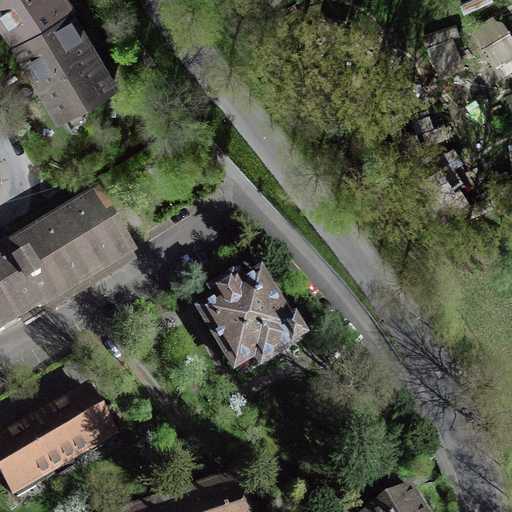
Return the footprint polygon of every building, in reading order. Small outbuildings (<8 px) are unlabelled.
[(0,0),(0,5),(10,20),(5,23),(17,41),(69,7),(71,6),(67,0),(0,0)] [(83,31),(69,7),(17,41),(18,42),(21,40),(33,60),(29,62),(60,115),(114,83),(90,43),(94,41),(91,35),(87,29),(83,31)] [(511,26),(491,36),(511,83),(511,26)] [(0,331),(111,264),(131,252),(97,195),(0,254),(0,331)] [(218,302),(201,313),(235,369),(241,378),(261,365),(262,365),(296,345),(295,344),(305,339),(295,323),(291,325),(261,276),(243,287),(238,279),(233,282),(232,280),(222,286),(212,292),(218,302)] [(50,408),(53,412),(38,421),(24,429),(21,425),(0,437),(0,468),(1,471),(10,466),(22,486),(46,471),(48,474),(80,455),(78,452),(103,438),(92,418),(100,413),(88,392),(85,388),(50,408)] [(244,511),(234,482),(207,491),(206,490),(185,497),(186,498),(172,503),(171,501),(138,511),(244,511)] [(424,511),(421,506),(410,487),(368,511),(424,511)]
